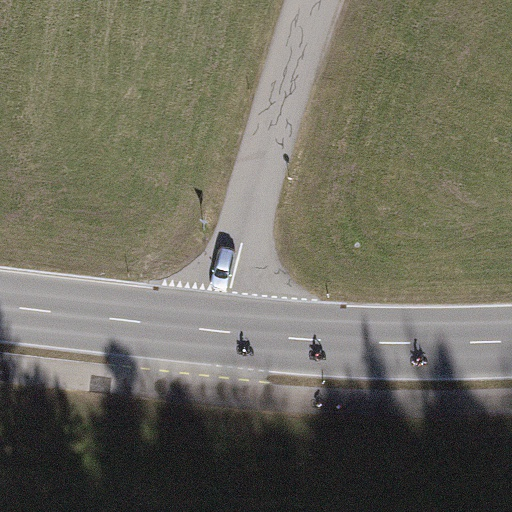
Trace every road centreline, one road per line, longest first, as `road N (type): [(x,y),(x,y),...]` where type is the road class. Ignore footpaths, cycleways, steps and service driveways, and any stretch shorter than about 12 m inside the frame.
road 1 (unclassified): [(224,331),(277,105),(314,0)]
road 2 (primary): [(511,341),(336,341),(224,331)]
road 3 (primary): [(224,331),(0,305)]
